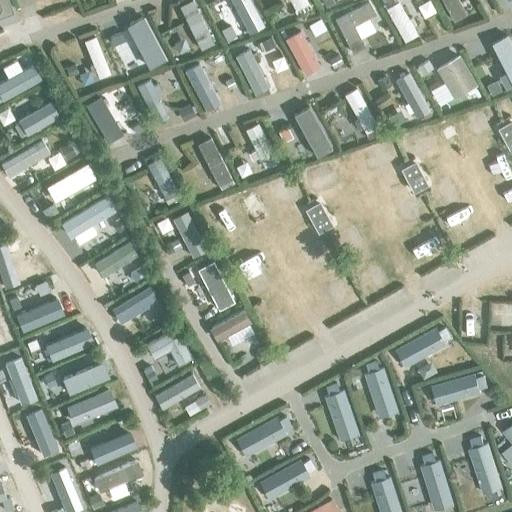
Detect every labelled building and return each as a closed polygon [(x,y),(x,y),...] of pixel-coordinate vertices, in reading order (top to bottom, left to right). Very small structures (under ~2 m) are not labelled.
[(0,0),(0,17),(12,13),(7,0),(0,0)] [(213,44),(191,0),(178,6),(200,50),(213,44)] [(264,26),(250,0),(230,0),(249,34),(264,26)] [(310,8),(305,0),(284,0),(285,1),(286,0),(289,0),(297,14),(310,8)] [(466,14),(458,0),(442,0),(454,21),(466,14)] [(335,18),(352,52),(364,46),(353,25),(375,14),(369,1),(335,18)] [(398,1),(385,9),(404,42),(417,35),(412,26),(416,24),(413,18),(409,20),(398,1)] [(165,58),(144,19),(132,26),(143,48),(139,50),(143,57),(147,55),(152,64),(165,58)] [(284,39),(304,76),(320,67),(300,30),(284,39)] [(511,45),(507,35),(491,43),(511,88),(511,45)] [(109,74),(94,37),(83,41),(92,65),(88,66),(91,74),(96,73),(98,78),(109,74)] [(234,57),(254,96),(269,89),(249,49),(234,57)] [(477,85),(458,55),(435,69),(453,99),(477,85)] [(182,72),(204,112),(220,103),(198,63),(182,72)] [(0,102),(40,80),(32,65),(0,82),(0,102)] [(430,111),(408,72),(394,80),(416,119),(430,111)] [(135,87),(154,123),(168,116),(156,93),(161,90),(157,83),(153,86),(150,79),(135,87)] [(378,127),(356,88),(344,95),(366,134),(378,127)] [(85,105),(105,139),(120,130),(100,96),(85,105)] [(22,115),(24,119),(13,126),(20,139),(55,118),(48,105),(30,116),(28,112),(22,115)] [(331,149),(308,107),(293,115),(316,157),(331,149)] [(277,162),(257,123),(245,129),(255,150),(251,152),(255,159),(259,157),(265,168),(277,162)] [(233,183),(210,138),(197,145),(220,189),(233,183)] [(0,165),(7,177),(49,154),(41,140),(0,163),(0,165)] [(147,164),(164,196),(176,189),(159,158),(147,164)] [(70,171),(34,192),(42,205),(78,184),(70,171)] [(69,238),(116,210),(107,195),(60,223),(69,238)] [(207,251),(186,211),(172,219),(193,258),(207,251)] [(10,243),(6,231),(0,233),(0,252),(6,250),(5,245),(10,243)] [(129,241),(93,263),(101,277),(137,255),(129,241)] [(234,302),(213,262),(197,270),(218,310),(234,302)] [(8,299),(39,287),(34,275),(16,283),(14,280),(9,282),(11,285),(3,288),(8,299)] [(148,288),(110,310),(118,322),(155,300),(148,288)] [(31,329),(72,312),(66,298),(25,315),(31,329)] [(250,322),(243,310),(208,329),(215,341),(250,322)] [(0,327),(8,324),(4,313),(0,314),(0,327)] [(435,328),(393,350),(402,369),(446,347),(443,342),(451,339),(445,327),(437,331),(435,328)] [(154,359),(169,351),(177,366),(192,357),(175,328),(145,344),(154,359)] [(48,363),(87,347),(81,333),(42,349),(48,363)] [(0,371),(24,361),(19,350),(0,357),(0,371)] [(57,382),(96,365),(92,354),(52,371),(57,382)] [(366,373),(362,374),(377,419),(397,413),(382,368),(378,369),(375,361),(364,365),(366,373)] [(192,374),(154,396),(161,410),(200,388),(192,374)] [(474,374),(428,387),(434,407),(480,394),(479,389),(487,387),(484,375),(475,377),(474,374)] [(328,396),(324,397),(339,442),(358,435),(343,391),(339,392),(337,384),(325,388),(328,396)] [(38,397),(34,386),(6,398),(10,409),(38,397)] [(74,423),(117,405),(110,388),(66,405),(74,423)] [(276,417),(234,439),(243,458),(286,436),(284,431),(291,427),(286,416),(278,420),(276,417)] [(511,422),(501,432),(511,445),(511,422)] [(56,440),(49,424),(26,433),(30,444),(42,439),(44,444),(56,440)] [(98,462),(133,447),(127,434),(93,449),(98,462)] [(472,449),(468,450),(483,495),(503,488),(488,443),(483,445),(481,437),(469,441),(472,449)] [(423,465),(419,467),(434,511),(454,505),(439,460),(435,462),(432,454),(421,458),(423,465)] [(142,470),(136,457),(92,475),(98,489),(142,470)] [(299,461),(257,483),(266,502),(310,479),(307,475),(315,471),(309,460),(301,464),(299,461)] [(68,474),(64,463),(35,475),(40,486),(68,474)] [(373,482),(369,484),(378,511),(400,511),(389,477),(385,478),(382,471),(371,475),(373,482)] [(0,503),(15,499),(11,487),(0,490),(0,503)] [(142,511),(145,511),(139,497),(103,511),(142,511)] [(82,511),(85,511),(81,500),(51,511),(50,511),(82,511)] [(338,511),(331,500),(310,511),(338,511)]
